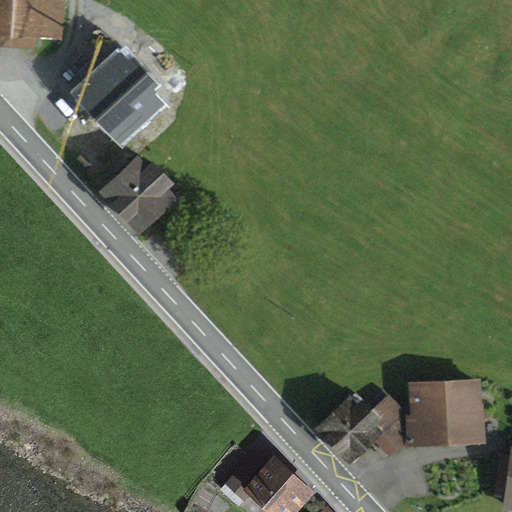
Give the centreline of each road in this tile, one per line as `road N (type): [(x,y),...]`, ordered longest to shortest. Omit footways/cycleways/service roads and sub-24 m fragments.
road 1 (secondary): [(366,511),(0,114)]
road 2 (track): [(10,125),(67,67),(72,0)]
